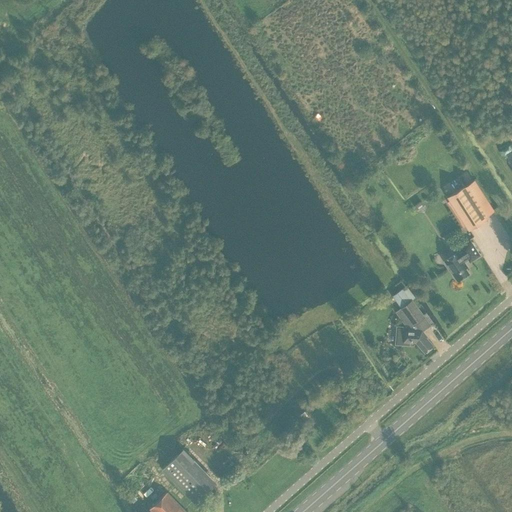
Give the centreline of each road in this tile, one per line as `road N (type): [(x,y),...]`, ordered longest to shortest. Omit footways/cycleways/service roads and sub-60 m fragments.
road 1 (unclassified): [(268,511),(511,298)]
road 2 (primary): [(302,511),(511,329)]
